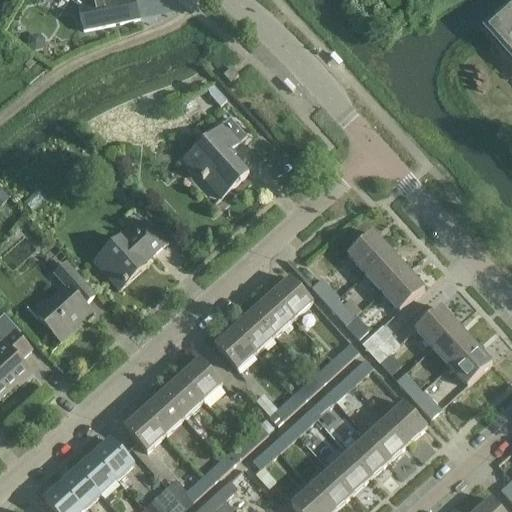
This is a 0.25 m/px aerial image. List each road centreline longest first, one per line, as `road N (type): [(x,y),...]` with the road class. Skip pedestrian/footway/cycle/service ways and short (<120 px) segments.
road 1 (residential): [(0,496),(377,150)]
road 2 (residential): [(377,150),(234,0)]
road 3 (residential): [(511,305),(377,150)]
